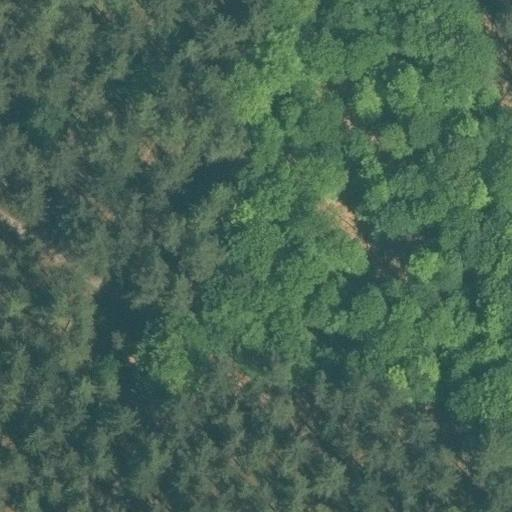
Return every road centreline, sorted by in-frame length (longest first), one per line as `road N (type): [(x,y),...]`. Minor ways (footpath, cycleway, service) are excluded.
road 1 (track): [(269,0),(202,343)]
road 2 (track): [(202,343),(511,440)]
road 3 (track): [(202,343),(0,213)]
road 4 (track): [(202,343),(111,511)]
